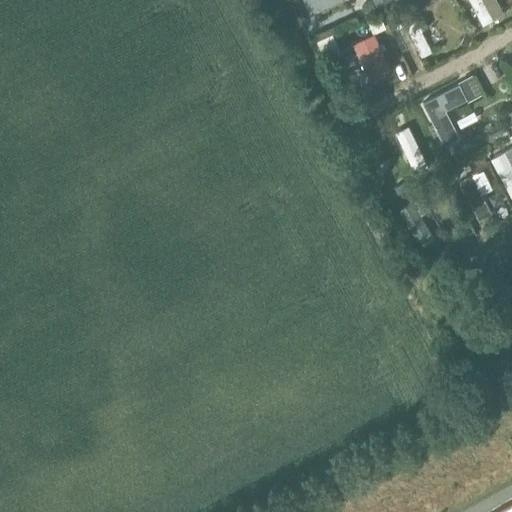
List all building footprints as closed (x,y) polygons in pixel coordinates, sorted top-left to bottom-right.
[(304,0),(310,14),(341,0),(304,0)] [(481,0),(469,0),(483,25),(492,20),(481,0)] [(423,19),(416,22),(413,17),(403,22),(420,57),(431,51),(421,31),(427,27),(423,19)] [(498,41),(511,36),(506,22),(493,27),(498,41)] [(374,35),(353,44),(371,83),(392,73),(374,35)] [(362,81),(352,86),(359,99),(369,94),(362,81)] [(445,110),(466,99),(459,85),(423,103),(444,144),(459,137),(445,110)] [(511,107),(500,114),(507,128),(511,125),(511,107)] [(400,149),(410,144),(400,123),(390,128),(400,149)] [(511,170),(503,154),(493,159),(494,162),(509,190),(511,188),(511,170)] [(472,176),(460,181),(479,218),(490,213),(472,176)] [(412,203),(399,210),(422,246),(434,238),(412,203)]
